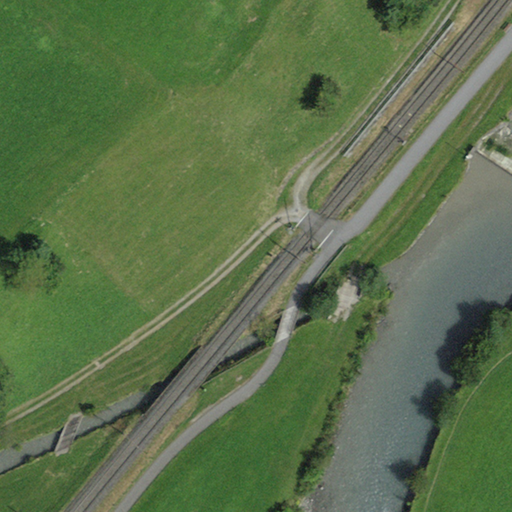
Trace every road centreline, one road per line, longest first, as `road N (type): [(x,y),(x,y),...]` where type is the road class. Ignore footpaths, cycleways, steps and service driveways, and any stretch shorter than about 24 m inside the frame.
road 1 (track): [(334,242),(511,38)]
road 2 (track): [(304,217),(305,180),(453,0)]
